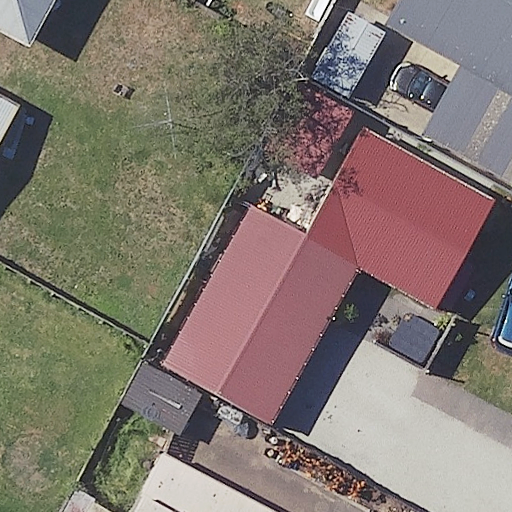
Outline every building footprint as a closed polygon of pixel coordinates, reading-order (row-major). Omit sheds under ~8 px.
[(47,0),(0,0),(0,24),(26,39),(47,0)] [(511,0),(383,0),(378,10),(465,60),(425,130),(511,178),(511,0)] [(0,131),(15,103),(0,94),(0,131)] [(353,263),(246,206),(164,360),(271,417),(353,263)] [(277,511),(158,451),(127,511),(277,511)]
